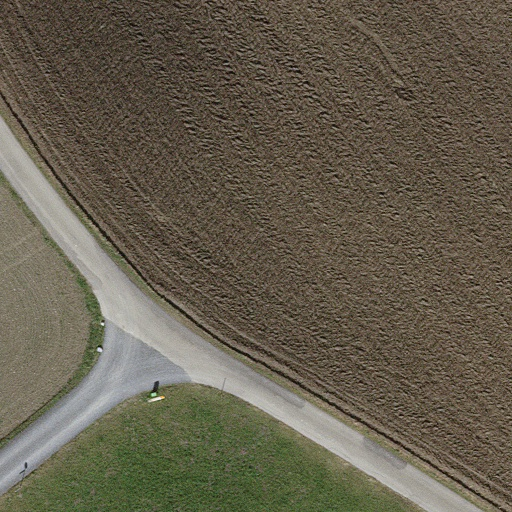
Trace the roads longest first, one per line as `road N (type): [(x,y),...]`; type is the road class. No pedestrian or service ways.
road 1 (unclassified): [(0,137),(162,346),(439,511)]
road 2 (track): [(162,346),(0,478)]
